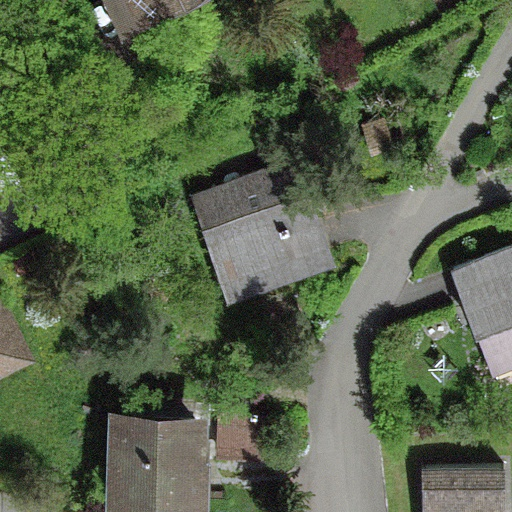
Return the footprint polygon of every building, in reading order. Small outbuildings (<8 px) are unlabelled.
[(118,0),(123,10),(144,0),(118,0)] [(379,120),(359,126),(366,145),(386,138),(379,120)] [(0,181),(14,176),(0,137),(0,181)] [(290,164),(196,197),(227,287),(321,253),(290,164)] [(511,243),(449,267),(484,361),(511,350),(511,243)] [(170,280),(148,268),(139,286),(161,297),(170,280)] [(0,328),(0,349),(9,346),(0,328)] [(242,404),(217,403),(214,455),(257,455),(259,415),(253,414),(253,411),(246,410),(246,414),(241,414),(242,404)] [(190,419),(117,418),(115,493),(200,495),(201,453),(190,453),(190,419)] [(499,511),(499,464),(418,466),(418,511),(499,511)]
